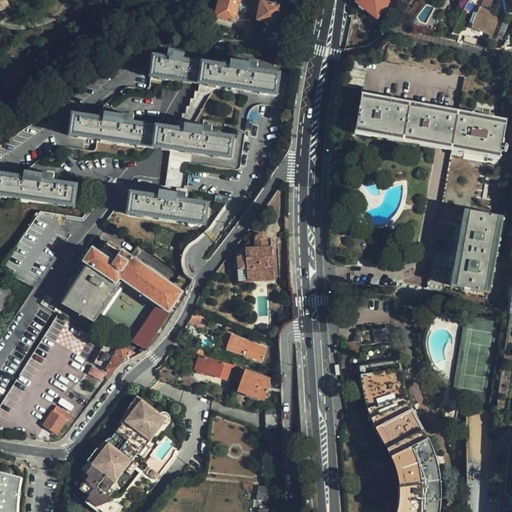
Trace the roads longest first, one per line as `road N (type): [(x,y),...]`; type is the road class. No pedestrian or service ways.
road 1 (residential): [(311,161),(280,175),(205,274),(172,339),(125,380),(79,444),(64,453),(0,446)]
road 2 (residential): [(0,352),(76,236),(124,179),(158,159),(209,40)]
road 3 (residential): [(296,511),(288,344),(290,333),(316,328)]
road 4 (primary): [(316,328),(329,511)]
road 5 (primary): [(311,161),(316,328)]
road 6 (primary): [(335,0),(311,161)]
road 7 (unknown): [(198,398),(260,420),(273,511)]
